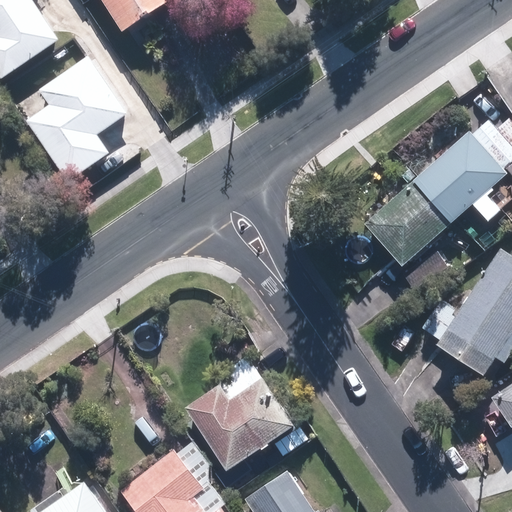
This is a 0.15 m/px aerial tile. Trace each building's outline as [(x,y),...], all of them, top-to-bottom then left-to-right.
[(0,0),(0,64),(8,76),(66,38),(40,0),(0,0)] [(110,0),(131,29),(174,0),(110,0)] [(511,139),(493,119),(478,132),(475,130),(373,223),(410,263),(511,170),(511,169),(510,167),(511,164),(511,139)] [(511,338),(511,249),(505,245),(446,342),(492,370),(511,338)] [(454,261),(442,246),(407,273),(419,289),(454,261)] [(271,376),(238,398),(227,381),(192,405),(234,467),(301,422),(271,376)] [(237,511),(187,447),(183,450),(180,446),(126,489),(144,511),(237,511)] [(323,511),(292,468),(249,498),(258,511),(323,511)] [(118,511),(95,477),(44,511),(118,511)]
